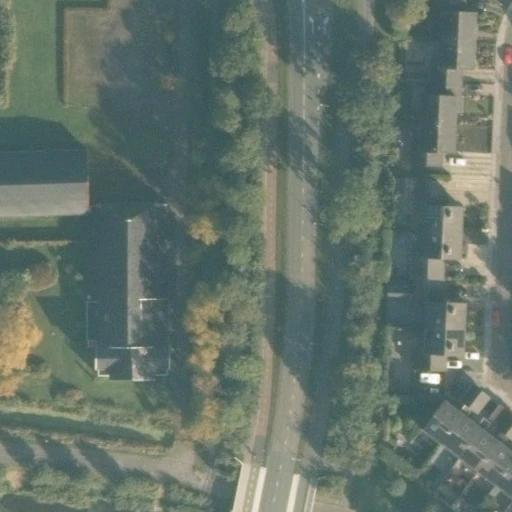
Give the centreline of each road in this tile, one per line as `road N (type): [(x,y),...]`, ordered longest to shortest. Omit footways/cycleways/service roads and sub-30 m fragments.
road 1 (tertiary): [(271,511),(297,355),(304,112)]
road 2 (residential): [(511,386),(500,365),(511,124)]
